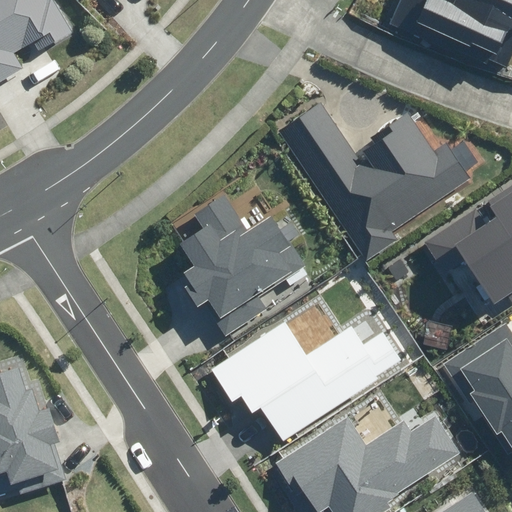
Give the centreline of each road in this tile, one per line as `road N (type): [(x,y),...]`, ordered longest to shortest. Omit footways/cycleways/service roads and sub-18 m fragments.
road 1 (residential): [(16,205),(204,511)]
road 2 (tertiary): [(16,205),(102,152),(173,90),(240,2)]
road 3 (residential): [(240,2),(511,88)]
